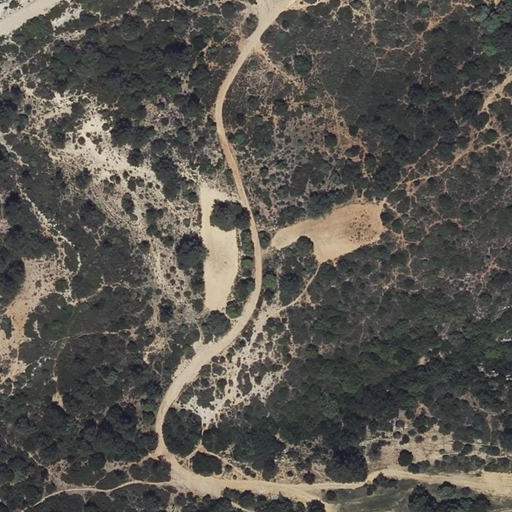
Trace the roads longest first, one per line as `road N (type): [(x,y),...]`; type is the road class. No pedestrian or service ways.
road 1 (track): [(289,0),(234,65),(217,114),(255,237),(258,273),(242,324),(185,373),(158,417),(167,456),(191,480)]
road 2 (track): [(191,480),(350,486),(377,474),(406,474),(511,490)]
